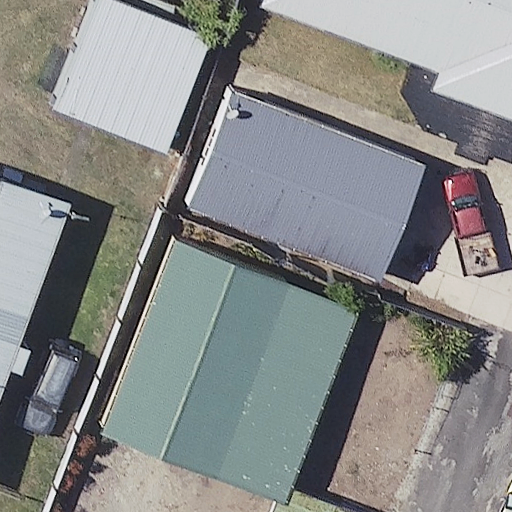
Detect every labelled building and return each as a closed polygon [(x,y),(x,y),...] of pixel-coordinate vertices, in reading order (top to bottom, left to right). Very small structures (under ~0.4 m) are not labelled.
[(209,29),(138,0),(92,0),(53,97),(162,142),(209,29)] [(511,0),(280,0),(440,64),(435,76),(511,107),(511,0)] [(414,158),(229,84),(185,194),(371,268),(414,158)] [(0,367),(65,193),(0,169),(0,367)] [(269,485),(282,490),(353,301),(174,235),(104,423),(269,485)] [(340,511),(282,490),(269,485),(258,511),(340,511)]
